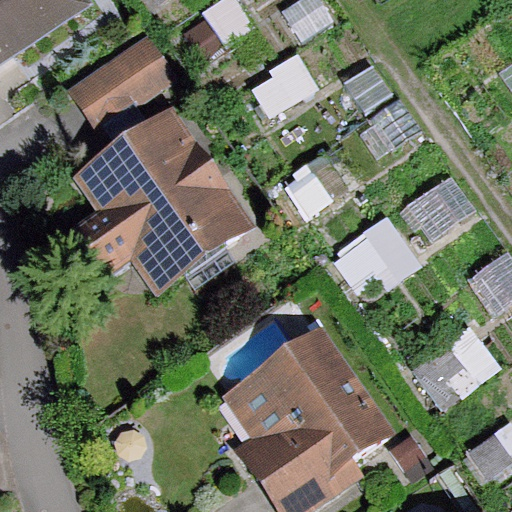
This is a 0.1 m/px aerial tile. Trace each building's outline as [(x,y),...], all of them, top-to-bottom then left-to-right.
[(0,0),(0,75),(94,12),(85,0),(0,0)] [(245,6),(203,25),(218,57),(260,37),(245,6)] [(179,86),(151,42),(69,95),(97,139),(179,86)] [(274,117),(324,96),(312,66),(261,86),(274,117)] [(253,233),(175,114),(76,178),(101,216),(69,237),(100,284),(133,263),(155,296),(253,233)] [(339,259),(368,303),(426,265),(398,221),(339,259)] [(392,437),(321,331),(220,399),(256,454),(241,464),(272,511),(316,511),(366,479),(355,462),(392,437)] [(488,341),(427,376),(447,411),(508,376),(488,341)] [(412,443),(393,457),(405,473),(424,460),(412,443)]
